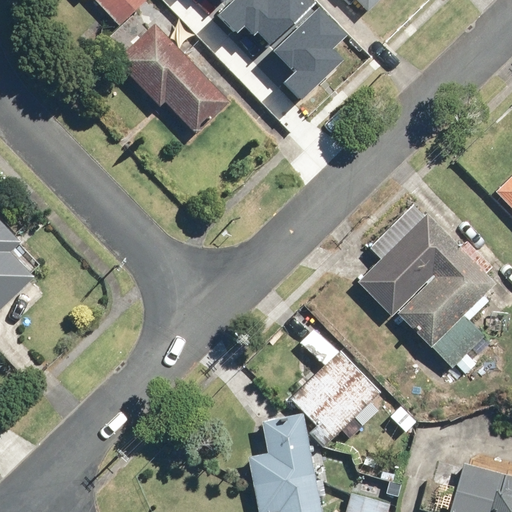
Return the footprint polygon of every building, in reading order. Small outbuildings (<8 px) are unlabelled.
[(83,0),(95,0),(117,24),(143,0),(83,0)] [(233,0),(221,13),(243,34),(251,25),(266,40),(304,0),(233,0)] [(354,0),(368,13),(380,0),(354,0)] [(287,75),(309,96),(341,63),(328,49),(348,29),(325,6),(281,51),(296,66),(287,75)] [(154,23),(113,62),(160,109),(165,104),(194,134),(229,100),(154,23)] [(511,176),(497,192),(511,206),(511,176)] [(426,207),(358,283),(432,349),(500,274),(426,207)] [(0,311),(35,279),(10,252),(22,241),(0,218),(0,311)] [(336,353),(292,398),(332,437),(376,392),(336,353)] [(258,422),(265,454),(245,458),(256,511),(275,511),(276,511),(319,511),(299,414),(258,422)] [(511,511),(511,476),(464,466),(453,511),(511,511)] [(351,495),(346,511),(387,511),(390,505),(351,495)]
